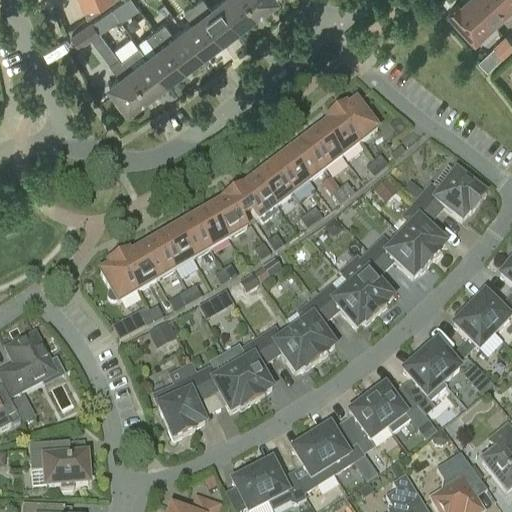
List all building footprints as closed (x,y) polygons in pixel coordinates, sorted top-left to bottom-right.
[(79,0),(87,18),(114,0),(79,0)] [(131,0),(124,0),(122,2),(130,14),(138,8),(131,0)] [(198,0),(192,5),(218,41),(237,27),(218,3),(209,9),(202,0),(198,0)] [(221,0),(218,3),(237,27),(255,13),(244,0),(221,0)] [(244,0),(255,13),(272,0),(244,0)] [(494,23),(472,0),(465,0),(461,4),(460,2),(450,11),(458,20),(455,23),(473,43),(476,40),(494,23)] [(511,11),(501,0),(472,0),(494,23),(509,9),(511,12),(511,11)] [(511,0),(501,0),(511,11),(511,0)] [(182,30),(200,54),(218,41),(192,5),(184,11),(192,22),(182,30)] [(111,9),(92,22),(100,33),(118,20),(111,9)] [(98,34),(91,23),(70,37),(78,48),(98,34)] [(156,33),(182,68),(200,54),(182,30),(171,38),(163,28),(156,33)] [(148,39),(156,49),(145,57),(164,82),(182,68),(156,33),(148,39)] [(511,48),(511,43),(507,37),(495,48),(503,57),(511,48)] [(120,61),(146,95),(164,82),(145,57),(138,47),(120,61)] [(126,110),(146,95),(120,61),(117,57),(108,64),(119,77),(107,86),(126,110)] [(346,112),(344,109),(334,116),(358,147),(376,134),(374,131),(376,129),(376,126),(375,123),(373,121),(370,121),(367,122),(355,106),(346,112)] [(320,132),(341,160),(358,147),(334,116),(325,123),(327,126),(320,132)] [(302,145),(324,173),(341,160),(320,132),(302,145)] [(286,158),(308,186),(324,173),(302,145),(286,158)] [(388,159),(393,165),(403,156),(398,151),(388,159)] [(270,170),(291,198),(308,186),(286,158),(270,170)] [(379,160),(372,166),(380,175),(387,169),(379,160)] [(373,181),(380,175),(372,166),(365,172),(373,181)] [(254,182),(275,211),(291,198),(270,170),(254,182)] [(469,218),(484,199),(454,176),(439,196),(429,189),(424,196),(411,185),(405,193),(417,203),(416,205),(434,221),(442,211),(461,226),(467,217),(469,218)] [(275,211),(254,182),(241,192),(242,192),(236,197),(231,200),(229,202),(223,205),(222,205),(209,212),(227,243),(246,232),(251,228),(259,223),(262,227),(276,216),(273,212),(275,211)] [(373,193),(380,201),(392,189),(385,182),(373,193)] [(345,187),(338,193),(346,203),(353,197),(345,187)] [(339,209),(346,203),(338,193),(331,199),(339,209)] [(402,221),(410,229),(401,240),(430,267),(439,257),(437,256),(444,248),(426,230),(434,221),(416,205),(402,221)] [(191,223),(209,253),(227,243),(209,212),(191,223)] [(314,212),(306,218),(314,228),(321,222),(314,212)] [(306,233),(314,228),(306,218),(299,223),(306,233)] [(174,233),(191,263),(209,253),(191,223),(174,233)] [(329,237),(335,237),(340,232),(333,223),(324,231),(329,237)] [(156,243),(174,274),(191,263),(174,233),(156,243)] [(272,256),(282,250),(276,240),(266,246),(272,256)] [(382,242),(367,257),(384,274),(393,265),(411,283),(419,275),(420,277),(430,267),(401,240),(391,250),(382,242)] [(137,254),(155,284),(174,274),(156,243),(137,254)] [(260,265),(269,259),(262,248),(253,254),(260,265)] [(117,261),(136,295),(155,284),(137,254),(129,259),(127,256),(117,261)] [(338,277),(349,289),(375,320),(385,311),(383,309),(391,302),(375,283),(384,274),(367,257),(359,264),(356,261),(338,277)] [(108,271),(99,276),(109,293),(107,296),(106,299),(107,302),(109,304),(112,305),(115,304),(117,307),(136,295),(117,261),(106,267),(108,271)] [(511,263),(499,280),(511,290),(511,296),(507,303),(511,307),(511,263)] [(279,272),(274,264),(262,271),(267,280),(279,272)] [(229,269),(221,274),(228,285),(236,280),(229,269)] [(220,289),(228,285),(221,274),(213,279),(220,289)] [(258,290),(251,278),(238,286),(245,298),(258,290)] [(330,290),(314,303),(329,322),(338,314),(355,334),(363,327),(365,328),(375,320),(349,289),(338,299),(330,290)] [(194,290),(186,294),(192,305),(201,300),(194,290)] [(184,310),(192,305),(186,294),(178,299),(184,310)] [(498,312),(483,298),(468,314),(493,338),(509,322),(505,319),(511,311),(511,307),(507,303),(498,312)] [(304,325),(292,334),(315,366),(326,359),(325,357),(333,351),(319,330),(329,322),(314,303),(297,316),(304,325)] [(207,305),(197,311),(205,324),(215,318),(207,305)] [(148,315),(154,326),(162,322),(156,311),(148,315)] [(452,329),(467,344),(458,353),(465,360),(474,351),(478,354),(493,338),(468,314),(452,329)] [(140,319),(145,330),(154,326),(148,315),(140,319)] [(172,339),(166,327),(147,337),(154,349),(172,339)] [(274,333),(256,344),(269,364),(279,357),(294,378),(303,372),(304,374),(315,366),(292,334),(280,342),(274,333)] [(23,339),(13,344),(12,348),(5,352),(14,369),(0,376),(0,383),(9,401),(43,383),(39,375),(50,369),(33,337),(26,341),(23,339)] [(271,393),(258,371),(269,364),(256,344),(238,355),(244,365),(231,372),(251,407),(263,400),(262,398),(271,393)] [(449,361),(435,346),(419,361),(442,387),(459,372),(455,369),(465,360),(458,353),(449,361)] [(410,384),(401,392),(406,399),(412,407),(415,410),(425,402),(429,406),(446,392),(442,387),(419,361),(402,375),(410,384)] [(483,377),(474,368),(463,378),(472,387),(483,377)] [(213,369),(194,379),(205,400),(216,395),(229,417),(238,412),(240,414),(251,407),(231,372),(219,379),(213,369)] [(194,406),(205,400),(194,379),(176,388),(152,399),(172,444),(194,434),(193,432),(204,427),(194,406)] [(0,390),(0,433),(10,429),(6,421),(15,417),(1,390),(0,390)] [(391,400),(384,390),(366,403),(387,432),(392,438),(409,425),(405,418),(415,410),(412,407),(406,399),(401,392),(391,400)] [(23,400),(12,406),(22,426),(34,420),(23,400)] [(366,403),(348,417),(360,433),(350,441),(356,449),(363,459),(374,451),(369,445),(387,432),(366,403)] [(480,466),(505,497),(511,493),(511,436),(507,429),(488,444),(496,453),(480,466)] [(339,447),(328,430),(310,442),(328,472),(329,471),(333,478),(363,459),(356,449),(350,441),(339,447)] [(435,448),(442,448),(447,444),(439,435),(430,442),(435,448)] [(302,497),(333,478),(329,471),(328,472),(310,442),(291,453),(302,471),(291,478),(296,486),(302,497)] [(45,490),(59,489),(59,494),(73,493),(73,488),(87,487),(86,481),(91,476),(86,472),(85,459),(69,460),(68,446),(27,449),(30,476),(43,474),(45,490)] [(480,511),(469,494),(480,487),(459,458),(436,473),(443,484),(440,495),(430,502),(436,511),(480,511)] [(280,483),(270,465),(251,475),(267,507),(269,511),(274,511),(289,504),(290,506),(295,508),(305,502),(302,497),(296,486),(291,478),(280,483)] [(256,511),(267,507),(251,475),(231,485),(234,492),(224,498),(231,511),(256,511)] [(413,511),(421,507),(404,479),(391,487),(395,494),(384,500),(391,510),(388,511),(413,511)] [(217,511),(218,510),(196,502),(192,511),(217,511)]
